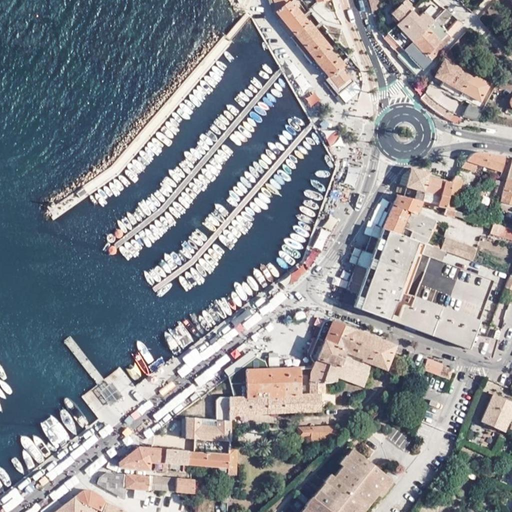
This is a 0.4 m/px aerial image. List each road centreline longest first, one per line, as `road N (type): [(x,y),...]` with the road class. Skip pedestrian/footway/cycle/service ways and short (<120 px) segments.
road 1 (secondary): [(303,291),(75,469)]
road 2 (residential): [(303,291),(489,368),(511,354)]
